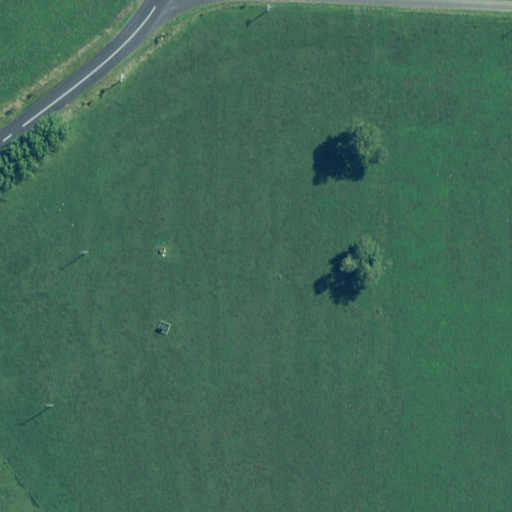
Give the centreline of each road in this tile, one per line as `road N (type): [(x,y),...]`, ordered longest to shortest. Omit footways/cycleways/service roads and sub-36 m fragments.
road 1 (unclassified): [(157,0),(117,51),(0,142)]
road 2 (unclassified): [(511,7),(379,0)]
